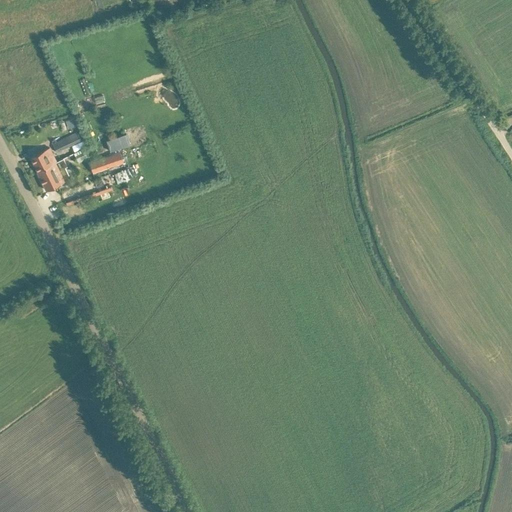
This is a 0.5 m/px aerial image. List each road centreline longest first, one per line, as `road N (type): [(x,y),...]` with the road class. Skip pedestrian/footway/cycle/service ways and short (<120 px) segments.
road 1 (tertiary): [(188,511),(0,145)]
road 2 (unclassified): [(511,158),(411,0)]
